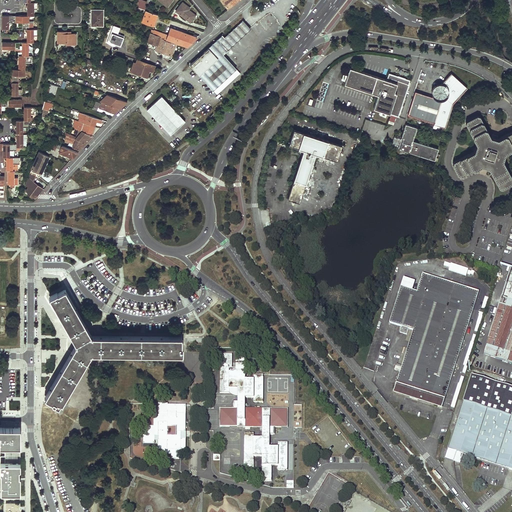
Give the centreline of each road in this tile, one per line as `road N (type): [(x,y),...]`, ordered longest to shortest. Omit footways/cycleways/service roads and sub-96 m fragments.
road 1 (unclassified): [(473,511),(294,297),(259,237),(254,182),(263,148),(326,60)]
road 2 (tertiary): [(171,252),(284,341),(426,511)]
road 3 (tertiary): [(441,511),(210,229)]
road 4 (residential): [(49,206),(52,188),(133,103),(220,27)]
road 5 (residential): [(189,470),(298,492),(324,466),(363,464),(405,511)]
road 6 (motorway): [(302,47),(358,31),(480,54),(511,68)]
road 7 (unclassified): [(326,60),(365,45),(441,56),(481,70),(511,93)]
road 8 (secondary): [(298,33),(174,176)]
road 9 (secondary): [(210,200),(231,138),(273,85)]
road 10 (residential): [(31,223),(30,356)]
